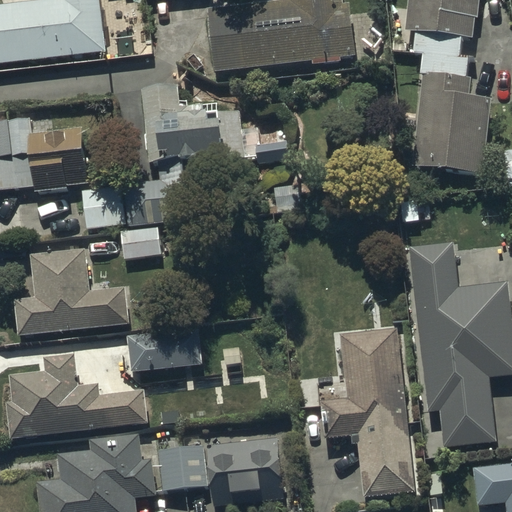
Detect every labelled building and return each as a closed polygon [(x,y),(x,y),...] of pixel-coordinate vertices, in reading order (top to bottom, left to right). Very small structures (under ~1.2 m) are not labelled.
[(0,65),(107,54),(100,0),(62,0),(63,1),(0,8),(0,65)] [(210,11),(217,74),(358,59),(352,6),(344,7),(343,0),(290,0),(291,2),(210,11)] [(411,0),(408,33),(418,34),(413,73),(426,74),(415,168),(485,176),(494,100),(471,97),(473,79),(468,79),(470,60),(461,59),(464,40),(475,41),(477,20),(480,20),(481,0),(411,0)] [(127,187),(131,229),(192,222),(188,187),(196,186),(194,173),(228,170),(223,124),(211,125),(210,114),(206,115),(205,108),(183,110),(181,87),(144,92),(152,166),(160,165),(162,183),(127,187)] [(70,188),(90,185),(84,131),(30,137),(37,195),(70,192),(70,188)] [(84,193),(88,232),(128,227),(124,188),(84,193)] [(122,233),(125,260),(163,256),(160,228),(122,233)] [(446,449),(498,443),(491,380),(511,378),(511,293),(511,284),(461,290),(456,244),(412,249),(431,414),(442,412),(446,449)] [(17,303),(21,339),(132,326),(128,291),(92,295),(88,252),(32,258),(37,301),(17,303)] [(284,279),(290,337),(334,332),(328,274),(284,279)] [(130,339),(134,374),(205,366),(201,331),(130,339)] [(366,500),(417,494),(399,332),(343,338),(350,400),(323,403),(328,442),(354,439),(355,447),(360,446),(366,500)] [(8,405),(12,442),(151,426),(147,393),(103,398),(102,386),(81,388),(78,356),(45,360),(47,375),(12,379),(15,404),(8,405)] [(39,485),(42,511),(138,511),(137,502),(159,499),(154,461),(144,463),(141,438),(93,443),(94,453),(60,457),(63,482),(39,485)] [(280,442),(210,450),(216,511),(287,503),(280,442)] [(160,453),(164,494),(209,489),(205,448),(160,453)] [(511,511),(511,466),(476,471),(480,508),(507,505),(507,511),(511,511)]
